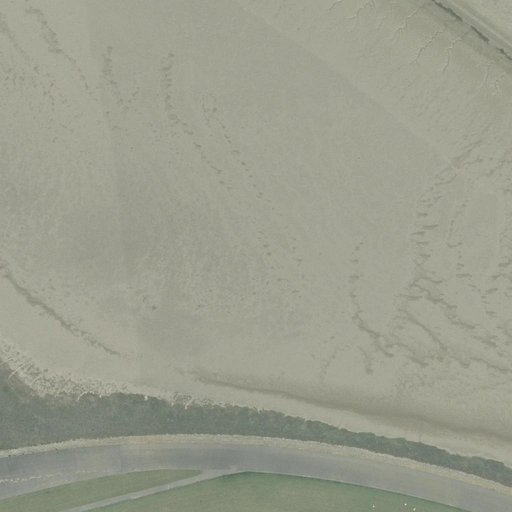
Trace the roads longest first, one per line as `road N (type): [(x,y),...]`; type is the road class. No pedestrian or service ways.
road 1 (track): [(0,468),(130,452),(255,454),(398,473),(511,505)]
road 2 (track): [(88,511),(229,475),(255,454)]
